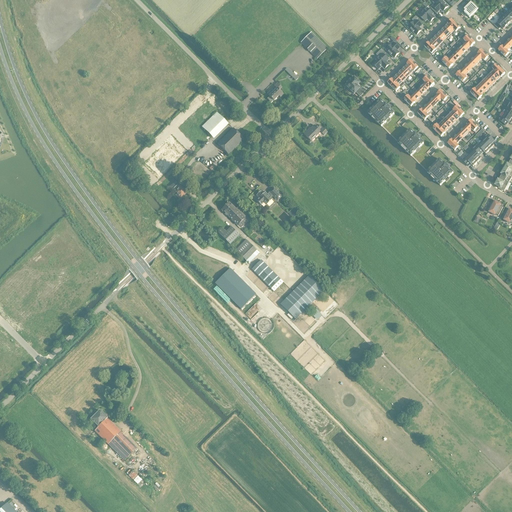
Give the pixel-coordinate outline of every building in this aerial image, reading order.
[(432,6),(430,8),(436,14),(438,12),(441,10),(443,12),(448,7),(441,0),(436,0),(434,3),(435,4),(432,6)] [(471,3),(464,10),(466,11),(464,13),(465,14),(470,18),(475,13),(478,10),(477,8),(473,5),(471,3)] [(433,14),(428,9),(427,10),(426,9),(423,12),(424,13),(420,17),(425,22),(427,20),(430,23),(435,18),(432,15),(433,14)] [(500,18),(508,26),(511,23),(510,23),(511,21),(505,14),(504,15),(500,18)] [(506,28),(508,26),(500,18),(497,21),(498,22),(494,25),(499,30),(501,28),(503,30),(505,28),(506,28)] [(411,25),(408,28),(417,36),(422,30),(419,28),(424,24),(419,19),(417,22),(415,23),(414,22),(411,25)] [(448,24),(456,32),(460,28),(452,20),(448,24)] [(456,33),(456,32),(448,24),(448,25),(444,28),(451,35),(455,31),(456,33)] [(451,35),(444,28),(441,32),(448,39),(452,36),(451,35)] [(448,40),(448,39),(441,32),(437,36),(443,42),(447,39),(448,40)] [(311,33),(301,44),(316,59),(327,49),(311,33)] [(433,40),(439,46),(443,42),(437,36),(433,40)] [(470,47),(471,48),(475,43),(469,38),(465,42),(466,43),(464,45),(468,50),(470,47)] [(429,43),(437,51),(436,51),(440,47),(439,46),(433,40),(429,43)] [(387,46),(385,49),(394,59),(400,53),(397,51),(400,48),(396,45),(393,42),(391,44),(390,44),(387,46)] [(433,55),(437,51),(429,43),(425,47),(433,55)] [(462,56),(468,50),(464,45),(459,51),(457,49),(455,51),(457,52),(458,52),(462,56)] [(510,49),(506,45),(503,47),(499,51),(504,56),(508,52),(507,51),(510,49)] [(488,56),(482,51),(478,55),(476,57),(480,61),(482,59),(484,60),(488,56)] [(458,52),(457,52),(453,56),(451,58),(455,62),(462,56),(458,52)] [(375,63),(374,65),(378,70),(380,68),(381,68),(382,67),(385,70),(389,65),(387,63),(390,60),(388,59),(390,57),(386,54),(384,56),(383,55),(380,59),(379,58),(377,61),(376,61),(377,61),(376,62),(376,63),(375,63)] [(480,61),(476,57),(470,64),(474,68),(473,69),(475,71),(477,69),(475,67),(480,61)] [(448,59),(444,64),(449,69),(453,65),(455,62),(451,58),(449,61),(448,59)] [(407,65),(416,73),(420,69),(411,61),(407,65)] [(474,68),(470,64),(463,70),(467,74),(473,69),(474,68)] [(416,74),(416,73),(407,65),(404,69),(410,75),(414,72),(416,74)] [(497,65),(493,69),(501,78),(505,74),(497,65)] [(406,79),(410,75),(404,69),(400,73),(406,79)] [(501,78),(493,69),(493,70),(489,73),(497,81),(501,77),(501,78)] [(467,74),(463,70),(461,72),(460,72),(456,76),(462,82),(466,78),(465,77),(467,74)] [(402,83),(406,79),(400,73),(396,77),(402,83)] [(497,81),(489,73),(489,74),(490,75),(487,78),(493,85),(497,81)] [(400,88),(404,85),(402,83),(396,77),(393,80),(392,80),(400,88)] [(359,83),(354,78),(350,81),(349,80),(347,83),(347,84),(345,86),(347,88),(347,89),(349,92),(350,91),(354,95),(356,93),(360,97),(365,91),(362,88),(360,90),(357,86),(359,83)] [(434,84),(429,78),(425,82),(426,84),(423,86),(428,90),(430,88),(434,84)] [(493,85),(487,78),(483,82),(489,89),(493,85)] [(400,89),(400,88),(392,80),(388,84),(396,92),(400,88),(400,89)] [(489,89),(483,82),(479,86),(485,92),(489,89)] [(273,101),(278,96),(280,97),(283,94),(279,90),(281,88),(277,83),(274,86),(276,89),(272,93),(270,91),(267,94),(269,97),(267,99),(271,103),(273,101)] [(416,90),(414,91),(416,93),(417,92),(421,96),(428,90),(423,86),(418,92),(416,90)] [(485,92),(479,86),(475,90),(475,89),(475,90),(482,97),(482,96),(485,92)] [(482,97),(475,90),(471,94),(478,101),(482,97)] [(438,96),(435,98),(439,102),(442,100),(443,101),(447,97),(441,91),(437,95),(438,96)] [(421,96),(417,92),(416,93),(411,99),(415,103),(421,96)] [(415,103),(411,99),(409,96),(408,97),(406,94),(405,96),(407,98),(404,100),(411,107),(415,103)] [(435,98),(429,104),(433,108),(432,109),(434,111),(436,110),(434,108),(439,102),(435,98)] [(207,101),(181,129),(196,143),(223,116),(207,101)] [(385,105),(381,101),(376,106),(377,106),(374,109),(373,109),(368,114),(381,127),(386,122),(386,121),(389,118),(389,119),(394,114),(390,110),(391,109),(386,104),(385,105)] [(433,108),(429,104),(423,110),(427,115),(432,109),(433,108)] [(453,111),(460,118),(464,114),(457,107),(453,111)] [(430,121),(431,119),(429,117),(427,115),(423,110),(422,110),(418,114),(425,121),(427,118),(430,121)] [(454,111),(450,115),(456,122),(460,118),(453,111),(454,111)] [(511,125),(511,123),(511,118),(504,113),(501,118),(499,121),(505,125),(507,122),(509,124),(511,125)] [(456,122),(450,115),(446,119),(452,125),(456,122)] [(452,125),(446,119),(442,123),(449,129),(452,125)] [(477,127),(471,121),(467,125),(468,126),(465,128),(469,132),(472,130),(473,131),(477,127)] [(449,129),(442,123),(439,126),(437,125),(445,133),(449,129)] [(437,125),(433,129),(441,137),(445,133),(437,125)] [(324,136),(327,133),(320,126),(317,128),(316,127),(316,128),(314,126),(308,132),(307,131),(304,134),(311,142),(320,132),(324,136)] [(469,132),(465,128),(459,134),(463,138),(462,140),(464,142),(466,140),(464,138),(469,132)] [(244,140),(233,129),(218,144),(228,155),(244,140)] [(476,136),(479,139),(482,136),(481,135),(485,132),(483,129),(476,136)] [(415,135),(411,130),(406,135),(406,136),(403,139),(403,138),(398,143),(411,156),(416,152),(415,151),(418,148),(419,149),(424,144),(420,140),(420,139),(415,134),(415,135)] [(463,138),(459,134),(453,141),(457,145),(462,140),(463,138)] [(482,142),(490,150),(494,146),(493,144),(491,143),(493,140),(488,135),(486,138),(482,142)] [(174,137),(147,164),(162,179),(189,151),(174,137)] [(459,147),(457,145),(453,141),(452,140),(448,144),(455,151),(457,148),(460,151),(461,149),(459,147)] [(475,148),(481,153),(483,151),(484,153),(486,154),(490,150),(482,142),(478,146),(475,148)] [(469,154),(477,163),(481,159),(480,157),(478,156),(481,153),(475,148),(473,150),(473,151),(469,154)] [(473,167),(477,163),(469,154),(465,158),(462,161),(468,166),(470,164),(472,165),(473,167)] [(444,164),(442,162),(440,160),(435,165),(436,166),(433,169),(432,168),(427,173),(440,186),(445,181),(445,180),(448,178),(453,173),(449,169),(450,168),(445,164),(444,164)] [(509,183),(511,178),(511,174),(505,170),(503,173),(500,178),(509,183)] [(498,189),(501,190),(501,191),(502,191),(503,191),(504,192),(509,183),(500,178),(498,182),(497,182),(496,186),(499,187),(498,189)] [(176,181),(169,187),(176,194),(180,198),(181,199),(187,192),(181,186),(181,187),(176,181)] [(264,203),(266,206),(272,200),(271,198),(273,196),(278,202),(283,197),(274,188),(269,193),(269,194),(268,195),(265,193),(264,195),(261,192),(256,196),(259,199),(257,201),(262,205),(264,203)] [(490,212),(489,212),(490,213),(491,214),(492,215),(493,215),(494,215),(495,216),(495,215),(498,216),(503,207),(500,206),(501,205),(495,202),(495,203),(492,201),(487,210),(490,212)] [(240,229),(246,222),(247,222),(244,218),(247,215),(239,206),(234,210),(228,204),(221,211),(240,229)] [(294,208),(289,214),(294,218),(299,213),(294,208)] [(509,211),(507,209),(502,218),(505,220),(504,221),(505,221),(505,222),(506,222),(508,223),(509,223),(510,224),(510,223),(511,223),(511,211),(510,210),(509,211)] [(222,229),(218,233),(229,245),(239,236),(231,228),(226,233),(222,229)] [(246,240),(235,251),(245,261),(256,251),(246,240)] [(261,260),(251,270),(274,292),(283,283),(261,260)] [(230,269),(215,284),(241,310),(256,295),(230,269)] [(309,276),(281,304),(296,319),(324,291),(309,276)] [(109,446),(121,434),(122,434),(120,432),(99,411),(91,420),(98,427),(94,431),(109,446)] [(121,434),(109,446),(124,461),(137,449),(125,437),(121,434)]
